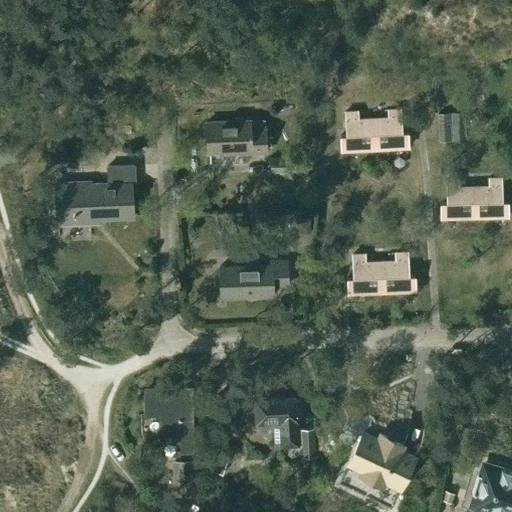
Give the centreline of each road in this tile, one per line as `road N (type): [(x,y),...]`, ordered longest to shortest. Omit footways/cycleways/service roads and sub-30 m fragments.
road 1 (residential): [(117,371),(210,344),(511,333)]
road 2 (track): [(0,254),(33,337),(55,365),(92,385),(84,471),(59,511)]
